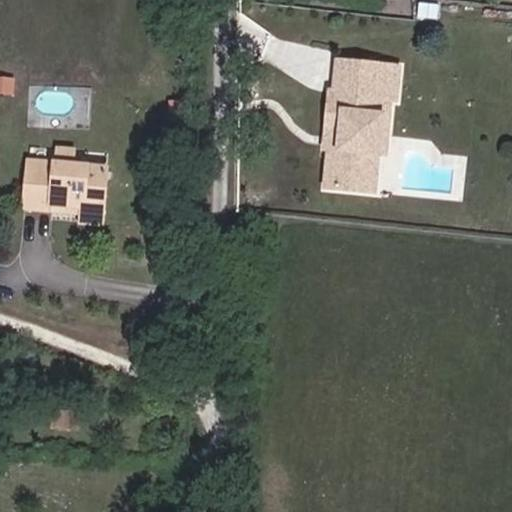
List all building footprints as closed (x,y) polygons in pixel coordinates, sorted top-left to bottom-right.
[(374,153),(378,115),(364,113),(366,92),(397,95),(399,68),(338,63),(336,93),(331,92),(326,137),(336,138),(335,149),(330,149),(326,187),(351,190),(353,171),(367,173),(369,153),(374,153)] [(375,193),(385,100),(396,101),(397,95),(366,92),(364,113),(378,115),(374,153),(369,153),(367,173),(353,171),(351,190),(375,193)] [(335,149),(336,138),(326,137),(325,149),(330,149),(335,149)] [(75,166),(77,151),(57,149),(56,165),(75,166)] [(102,224),(108,169),(75,166),(56,165),(29,162),(25,208),(51,210),(52,205),(83,208),(82,213),(82,222),(102,224)] [(77,429),(78,415),(56,413),(55,427),(77,429)]
